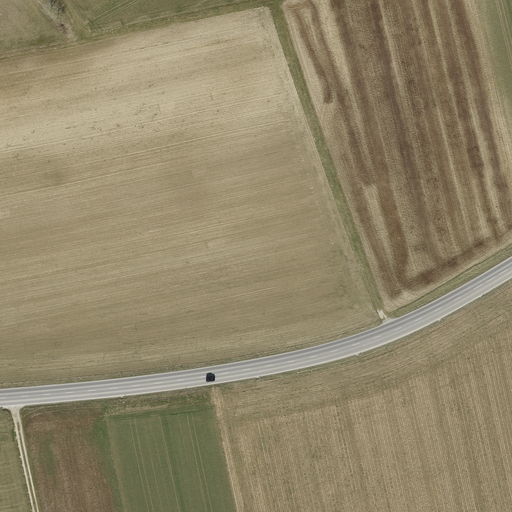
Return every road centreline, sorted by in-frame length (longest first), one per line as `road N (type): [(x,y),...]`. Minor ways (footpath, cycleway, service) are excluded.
road 1 (primary): [(0,398),(170,381),(317,355),(422,317),(511,266)]
road 2 (track): [(272,0),(387,332)]
road 3 (track): [(0,55),(272,0)]
